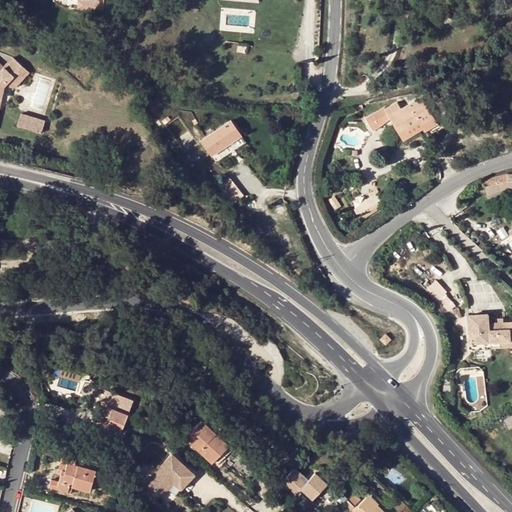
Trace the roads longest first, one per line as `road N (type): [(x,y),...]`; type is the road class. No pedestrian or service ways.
road 1 (secondary): [(385,376),(283,290),(207,242),(124,203),(34,180)]
road 2 (secondary): [(34,180),(239,282),(366,391)]
road 3 (tertiary): [(292,407),(177,307),(117,297),(0,310)]
road 4 (tertiary): [(334,0),(327,101),(303,183),(310,216),(342,269)]
road 5 (tertiary): [(342,269),(421,202),(511,160)]
road 6 (secondary): [(511,510),(408,399)]
road 7 (residential): [(6,511),(25,427),(22,401),(0,376)]
road 8 (secondary): [(388,414),(481,511)]
